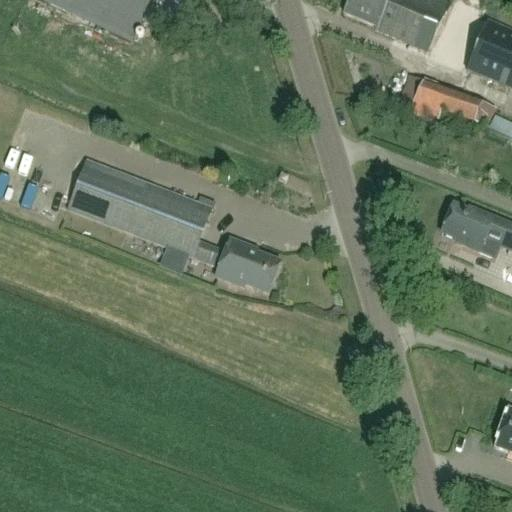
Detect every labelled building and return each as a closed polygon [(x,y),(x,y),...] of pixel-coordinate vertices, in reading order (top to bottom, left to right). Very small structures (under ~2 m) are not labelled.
[(38,0),(131,43),(151,0),(38,0)] [(349,0),(343,16),(375,30),(374,32),(426,55),(429,47),(444,54),(443,62),(461,70),(465,65),(469,67),(487,24),(433,0),(349,0)] [(509,91),(511,85),(511,34),(487,24),(469,67),(466,73),(509,91)] [(414,100),(409,114),(437,124),(441,112),(473,123),(480,100),(421,80),(414,100)] [(487,132),(511,143),(511,126),(494,118),(487,132)] [(87,163),(68,213),(156,247),(166,251),(171,253),(219,271),(215,280),(243,291),(244,288),(267,297),(280,265),(249,253),(250,250),(230,243),(225,255),(198,244),(211,212),(87,163)] [(511,227),(470,211),(469,213),(454,207),(441,236),(474,250),(472,252),(491,260),(496,248),(511,254),(511,227)] [(511,412),(508,411),(494,450),(511,456),(511,412)]
